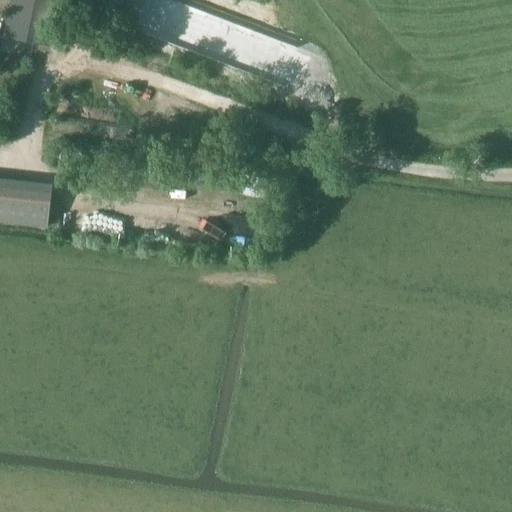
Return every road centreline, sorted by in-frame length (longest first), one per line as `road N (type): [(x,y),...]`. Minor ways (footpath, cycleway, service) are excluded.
road 1 (track): [(511,176),(464,177),(342,155),(244,117),(87,77),(115,0)]
road 2 (track): [(87,77),(38,65),(28,161),(0,157)]
